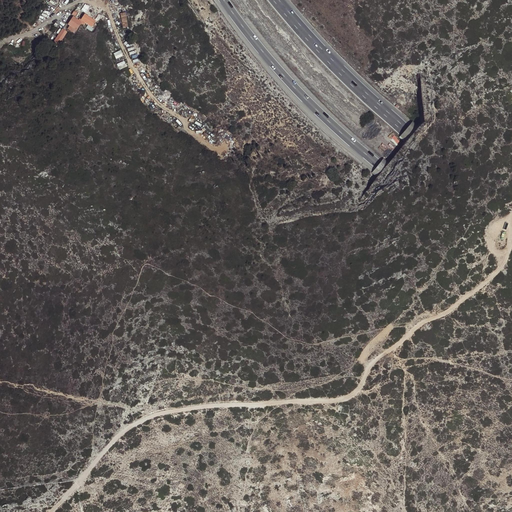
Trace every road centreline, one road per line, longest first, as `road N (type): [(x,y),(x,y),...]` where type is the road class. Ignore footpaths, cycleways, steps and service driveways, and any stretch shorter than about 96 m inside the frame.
road 1 (track): [(50,511),(139,421),(180,410),(343,399),(360,388),(374,360),(498,270),(511,233)]
road 2 (motorway): [(223,0),(290,83),(378,164),(511,249)]
road 3 (motorway): [(511,198),(404,129),(276,0)]
